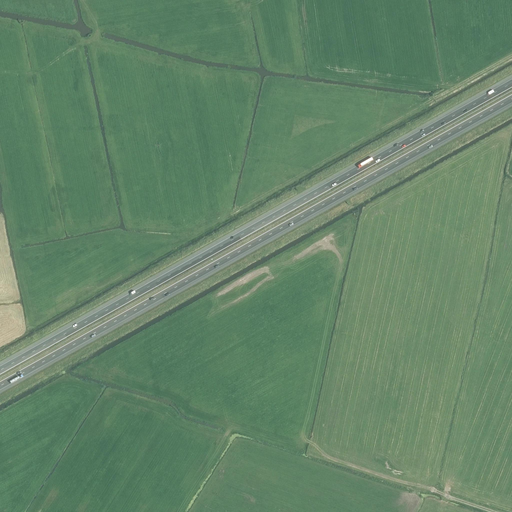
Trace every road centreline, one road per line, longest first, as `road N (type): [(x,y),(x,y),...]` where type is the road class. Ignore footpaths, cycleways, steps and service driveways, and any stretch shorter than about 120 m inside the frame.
road 1 (motorway): [(0,386),(511,98)]
road 2 (motorway): [(511,82),(0,370)]
road 3 (track): [(233,425),(304,439),(494,511)]
road 4 (track): [(171,396),(233,425),(184,472),(160,511)]
road 5 (unclassified): [(378,132),(511,56)]
road 6 (track): [(121,0),(87,42),(36,72),(0,72)]
